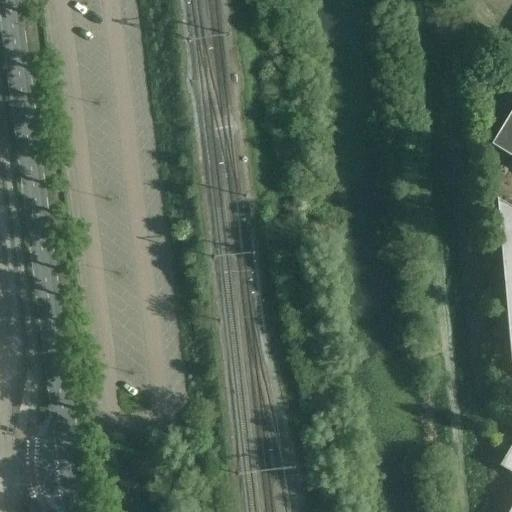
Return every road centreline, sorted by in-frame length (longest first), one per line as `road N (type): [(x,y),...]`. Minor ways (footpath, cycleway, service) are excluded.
road 1 (unclassified): [(75,511),(8,0)]
road 2 (track): [(413,0),(466,511)]
